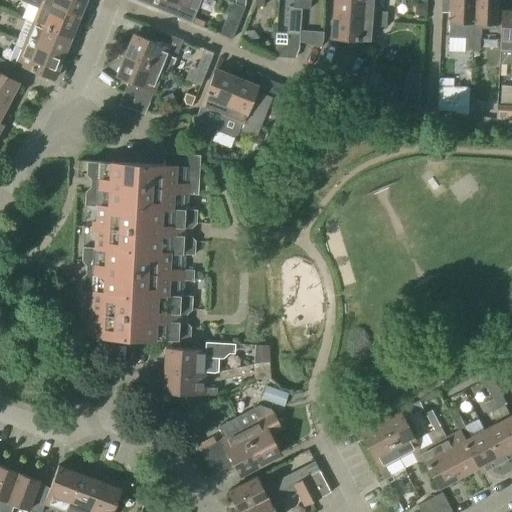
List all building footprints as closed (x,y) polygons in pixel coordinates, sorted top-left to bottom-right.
[(75,31),(80,18),(35,0),(19,0),(19,1),(31,6),(39,9),(33,23),(65,36),(69,28),(75,31)] [(35,0),(80,18),(85,7),(79,4),(80,0),(35,0)] [(189,1),(189,0),(160,0),(157,10),(191,23),(199,5),(189,1)] [(301,9),(301,0),(293,0),(293,7),(288,7),(286,34),(299,35),(301,9)] [(301,0),(301,9),(310,10),(310,0),(301,0)] [(373,12),(374,0),(338,0),(339,2),(335,2),(334,16),(386,20),(387,13),(373,12)] [(472,36),(473,23),(474,0),(450,0),(450,13),(449,22),(448,38),(464,38),(464,35),(472,36)] [(497,24),(497,0),(474,0),(473,23),(481,23),(481,29),(495,30),(495,24),(497,24)] [(244,7),(235,3),(232,2),(219,35),(232,40),(245,7),(244,7)] [(426,17),(427,4),(415,3),(414,16),(426,17)] [(511,10),(503,10),(501,10),(499,52),(498,65),(507,65),(511,65),(511,10)] [(386,27),(386,20),(334,16),(333,29),(337,29),(336,38),(371,41),(372,26),(386,27)] [(4,19),(0,32),(16,36),(20,24),(4,19)] [(62,45),(65,36),(33,23),(28,36),(20,33),(17,41),(62,59),(68,47),(62,45)] [(182,41),(176,38),(150,27),(145,39),(135,35),(130,47),(133,49),(129,57),(162,71),(169,74),(182,41)] [(312,30),(311,45),(320,48),(321,45),(322,43),(323,31),(312,30)] [(244,32),(240,40),(245,46),(254,45),(257,37),(252,31),(244,32)] [(464,50),(472,51),(472,36),(464,35),(464,38),(464,50)] [(478,61),(480,36),(472,36),(472,51),(471,60),(478,61)] [(58,70),(62,59),(17,41),(14,47),(22,50),(16,64),(49,78),(53,68),(58,70)] [(155,89),(162,71),(129,57),(126,66),(123,64),(118,76),(128,81),(123,92),(149,103),(155,89)] [(0,99),(6,102),(12,91),(9,90),(14,81),(7,77),(13,66),(0,59),(0,99)] [(419,108),(420,73),(407,73),(403,89),(378,82),(374,98),(404,107),(419,108)] [(221,77),(213,74),(195,120),(216,128),(236,80),(222,75),(221,77)] [(236,80),(216,128),(217,128),(218,132),(232,138),(237,136),(239,131),(256,138),(259,131),(272,98),(255,91),(246,87),(247,84),(236,80)] [(467,107),(468,87),(456,87),(455,107),(467,107)] [(144,116),(149,103),(123,92),(118,105),(144,116)] [(511,121),(511,105),(497,105),(496,121),(511,121)] [(197,195),(199,156),(166,155),(165,166),(87,161),(86,175),(91,180),(90,189),(85,194),(84,206),(99,206),(98,222),(92,222),(91,233),(98,233),(97,249),(82,249),(81,262),(86,268),(86,276),(80,280),(79,294),(94,295),(94,310),(89,310),(88,337),(162,340),(179,341),(189,342),(189,328),(185,324),(186,315),(191,310),(192,297),(182,296),(182,281),(192,282),(193,271),(183,270),(184,255),(194,255),(195,242),(190,237),(191,228),(196,224),(196,210),(186,210),(187,194),(197,195)] [(178,349),(179,341),(162,340),(162,349),(165,349),(164,371),(205,373),(205,358),(218,359),(219,353),(233,353),(234,344),(217,343),(216,351),(206,350),(206,351),(178,349)] [(254,377),(269,377),(269,364),(254,364),(254,377)] [(204,388),(205,373),(164,371),(163,393),(203,395),(203,396),(216,396),(217,388),(204,388)] [(511,414),(509,416),(504,405),(506,404),(492,378),(483,382),(491,398),(490,399),(511,439),(511,414)] [(265,386),(260,399),(283,406),(287,393),(265,386)] [(499,462),(511,454),(511,439),(490,399),(485,402),(496,423),(483,430),(499,462)] [(413,416),(424,411),(418,401),(407,406),(413,416)] [(272,412),(270,409),(259,406),(234,418),(259,466),(279,456),(270,437),(282,431),(272,412)] [(458,432),(465,428),(459,416),(454,407),(448,411),(458,432)] [(425,460),(421,452),(399,411),(378,423),(397,459),(411,453),(417,464),(425,460)] [(463,441),(458,432),(446,439),(435,417),(428,420),(433,430),(432,431),(457,479),(477,469),(463,441)] [(239,476),(259,466),(234,418),(218,427),(223,438),(220,440),(198,451),(211,476),(233,465),(239,476)] [(397,459),(378,423),(359,433),(378,469),(384,480),(403,470),(397,459)] [(479,473),(499,462),(483,430),(463,441),(477,469),(479,473)] [(439,489),(457,479),(432,431),(426,433),(433,446),(421,452),(425,460),(439,489)] [(239,511),(310,475),(320,470),(315,461),(276,480),(278,483),(262,491),(255,477),(228,492),(238,511),(239,511)] [(0,511),(2,511),(17,473),(0,466),(0,511)] [(61,511),(65,511),(80,474),(58,466),(50,489),(38,484),(28,510),(32,511),(41,511),(44,505),(61,511)] [(319,493),(322,498),(331,493),(320,470),(310,475),(319,493)] [(28,510),(38,484),(39,481),(17,473),(2,511),(11,511),(14,506),(28,511),(28,510)] [(88,511),(100,482),(80,474),(65,511),(88,511)] [(322,498),(319,493),(310,475),(239,511),(273,511),(270,506),(285,498),(285,499),(296,494),(303,507),(322,498)] [(100,482),(88,511),(112,511),(121,490),(100,482)] [(417,506),(420,511),(434,511),(448,505),(442,493),(417,506)] [(173,511),(175,509),(145,498),(141,510),(140,511),(173,511)] [(397,501),(388,505),(391,511),(400,511),(402,511),(397,501)]
